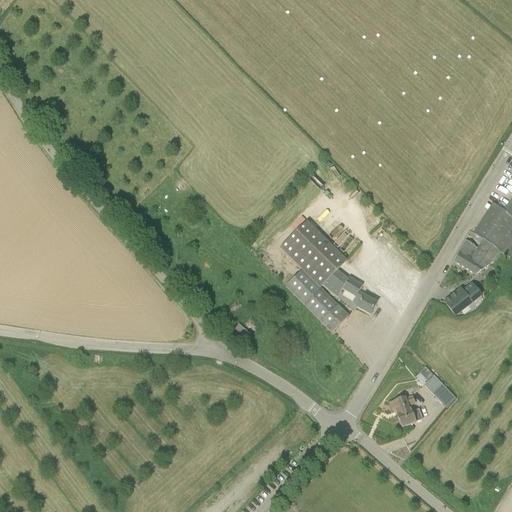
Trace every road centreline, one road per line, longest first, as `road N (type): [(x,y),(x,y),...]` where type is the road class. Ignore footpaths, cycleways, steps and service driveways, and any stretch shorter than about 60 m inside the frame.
road 1 (unclassified): [(202,350),(194,314),(47,147),(0,75)]
road 2 (tertiary): [(340,425),(511,143)]
road 3 (tertiary): [(202,350),(0,330)]
road 4 (tertiary): [(340,425),(238,359),(202,350)]
